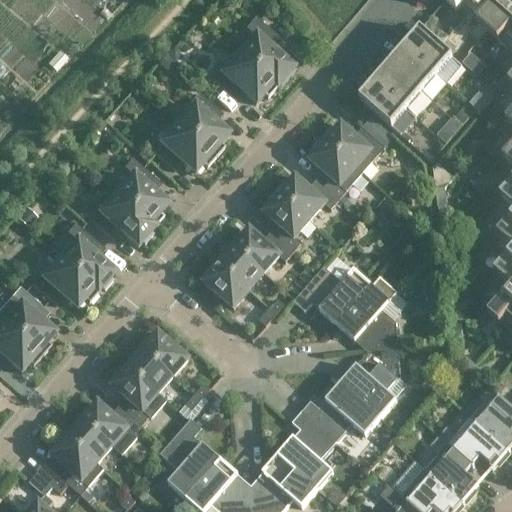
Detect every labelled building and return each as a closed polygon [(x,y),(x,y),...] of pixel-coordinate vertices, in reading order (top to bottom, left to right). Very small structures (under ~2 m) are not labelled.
[(85,9),(92,0),(74,0),(74,1),(85,9)] [(467,0),(447,0),(445,3),(456,13),(467,0)] [(511,0),(482,0),(490,7),(476,23),(487,33),(511,3),(511,0)] [(511,3),(487,33),(506,49),(511,42),(511,3)] [(277,90),(280,86),(282,85),(284,84),(285,83),(287,82),(288,81),(288,79),(289,77),(289,75),(293,71),(289,66),(288,65),(287,63),(287,62),(285,60),(284,59),(282,58),(280,57),(278,57),(272,52),(281,42),(255,19),(246,30),(255,38),(238,56),(277,90)] [(420,32),(414,39),(405,49),(437,77),(446,86),(462,68),(420,32)] [(433,40),(440,47),(448,39),(440,32),(433,40)] [(390,67),(422,95),(437,77),(405,49),(390,67)] [(167,56),(166,57),(174,64),(175,63),(178,60),(177,54),(173,50),(167,56)] [(238,56),(222,75),(218,72),(210,82),(229,98),(236,89),(255,106),(264,97),(267,100),(277,90),(238,56)] [(471,56),(463,65),(478,78),(486,69),(471,56)] [(166,57),(158,66),(166,73),(174,64),(166,57)] [(375,84),(407,112),(422,95),(390,67),(375,84)] [(501,90),(494,84),(488,91),(495,97),(501,90)] [(366,94),(359,102),(400,138),(408,145),(412,141),(404,134),(416,120),(407,112),(378,87),(369,98),(366,94)] [(495,98),(486,89),(471,106),(481,115),(495,98)] [(215,160),(224,150),(220,146),(228,137),(209,120),(217,112),(198,95),(190,105),(194,108),(177,126),(215,160)] [(471,116),(463,110),(454,121),(461,127),(471,116)] [(511,114),(497,131),(511,144),(511,114)] [(452,121),(448,126),(457,133),(461,129),(452,121)] [(175,159),(194,176),(202,167),(206,170),(215,160),(177,126),(161,145),(157,142),(149,152),(168,168),(175,159)] [(334,136),(330,132),(322,142),(362,177),(385,150),(367,134),(359,143),(341,127),(334,136)] [(441,136),(438,139),(445,146),(448,142),(441,136)] [(310,163),(328,178),(321,187),(339,203),(362,177),(322,142),(314,151),(317,154),(310,163)] [(511,148),(502,160),(511,168),(511,148)] [(132,177),(116,196),(154,230),(163,219),(159,216),(167,207),(148,190),(156,181),(132,160),(124,170),(132,177)] [(445,191),(454,180),(437,166),(433,170),(436,192),(445,191)] [(288,188),(284,185),(276,194),(310,224),(325,207),(331,212),(339,203),(321,187),(313,195),(295,180),(288,188)] [(511,183),(499,198),(511,209),(511,183)] [(436,192),(438,210),(447,209),(445,191),(436,192)] [(264,215),(282,231),(275,239),(293,256),(302,246),(295,241),(310,224),(276,194),(268,203),(272,207),(264,215)] [(150,235),(154,230),(116,196),(100,215),(91,207),(83,217),(107,238),(114,229),(137,249),(142,244),(144,246),(153,237),(150,235)] [(348,210),(352,205),(344,198),(340,203),(348,210)] [(387,203),(377,215),(389,225),(399,213),(387,203)] [(18,220),(28,229),(37,218),(27,210),(18,220)] [(511,218),(497,236),(511,249),(511,218)] [(437,242),(433,219),(424,230),(437,242)] [(76,243),(59,261),(98,295),(102,290),(104,292),(113,283),(110,280),(115,275),(92,255),(99,247),(75,226),(67,235),(76,243)] [(238,237),(230,247),(234,250),(264,276),(279,259),(285,265),(293,256),(275,239),(267,248),(250,232),(242,240),(238,237)] [(452,252),(450,234),(441,235),(443,253),(452,252)] [(421,241),(411,252),(423,263),(433,252),(421,241)] [(222,264),(218,260),(215,264),(249,293),(264,276),(234,250),(222,264)] [(443,253),(446,271),(455,270),(452,252),(443,253)] [(511,253),(494,274),(511,289),(511,288),(511,253)] [(89,305),(98,295),(59,261),(43,280),(39,277),(31,286),(50,303),(57,294),(77,311),(85,302),(89,305)] [(314,263),(311,266),(317,271),(322,265),(319,262),(314,263)] [(204,285),(234,311),(249,293),(215,264),(207,273),(211,277),(204,285)] [(294,305),(305,314),(317,301),(324,308),(319,313),(337,329),(372,289),(355,273),(343,286),(324,270),(294,305)] [(396,326),(382,313),(398,295),(380,280),(372,289),(337,329),(355,345),(363,336),(367,340),(368,356),(398,354),(396,326)] [(290,288),(286,292),(294,299),(301,291),(297,287),(290,288)] [(511,289),(487,316),(507,333),(511,326),(511,288),(511,289)] [(12,300),(0,313),(0,322),(3,325),(42,359),(51,348),(47,345),(55,336),(36,319),(43,310),(19,289),(11,299),(12,300)] [(450,302),(451,313),(461,311),(471,301),(463,293),(456,301),(450,302)] [(269,313),(275,318),(285,308),(278,302),(269,313)] [(269,313),(259,323),(266,329),(275,318),(269,313)] [(29,366),(33,369),(42,359),(3,325),(0,329),(0,359),(2,358),(21,375),(29,366)] [(461,328),(449,329),(451,341),(462,340),(461,328)] [(173,380),(189,362),(159,336),(152,344),(148,341),(139,350),(173,380)] [(128,371),(158,397),(173,380),(139,350),(136,354),(140,357),(136,362),(132,359),(125,367),(129,370),(128,371)] [(448,367),(447,350),(433,351),(434,367),(448,367)] [(388,396),(400,382),(398,354),(368,356),(369,372),(365,376),(356,368),(341,386),(381,421),(397,404),(388,396)] [(468,359),(463,365),(472,373),(477,367),(468,359)] [(463,366),(455,375),(468,387),(476,377),(463,366)] [(142,429),(150,420),(151,421),(166,404),(158,397),(128,371),(129,370),(125,367),(116,377),(120,380),(113,389),(131,404),(123,413),(142,429)] [(481,381),(486,375),(477,367),(472,373),(481,381)] [(211,392),(204,386),(195,397),(202,402),(211,392)] [(353,428),(365,439),(381,421),(341,386),(325,404),(331,409),(324,417),(311,405),(301,415),(337,446),(353,428)] [(485,404),(470,421),(508,454),(511,449),(511,425),(504,419),(511,410),(504,404),(498,398),(489,390),(480,400),(485,404)] [(498,398),(504,404),(505,403),(510,397),(504,391),(498,398)] [(195,397),(185,407),(192,413),(202,402),(195,397)] [(78,420),(112,450),(122,458),(137,441),(134,438),(142,429),(123,413),(116,421),(98,406),(91,414),(87,410),(78,420)] [(333,476),(321,465),(337,446),(301,415),(292,426),(306,438),(299,446),(293,441),(278,459),(318,494),(333,476)] [(78,420),(75,423),(79,427),(68,440),(67,440),(97,467),(112,450),(78,420)] [(456,437),(447,430),(439,440),(466,463),(473,454),(493,472),(508,454),(470,421),(456,437)] [(220,462),(203,447),(198,453),(190,446),(202,432),(191,422),(160,458),(179,474),(167,487),(185,503),(220,462)] [(59,450),(52,458),(69,474),(62,482),(68,488),(81,499),(86,493),(104,472),(97,467),(67,440),(68,440),(64,436),(55,446),(59,450)] [(440,456),(425,473),(431,478),(463,506),(478,488),(458,471),(466,463),(439,440),(432,448),(440,456)] [(286,511),(293,504),(302,511),(318,494),(278,459),(262,476),(271,484),(267,488),(251,490),(252,511),(286,511)] [(208,511),(211,509),(213,511),(252,511),(251,490),(235,491),(230,487),(238,478),(220,462),(185,503),(195,511),(208,511)] [(36,476),(28,485),(44,498),(52,490),(60,497),(68,488),(62,482),(44,466),(36,476)] [(148,475),(142,482),(149,487),(155,480),(148,475)] [(422,511),(427,507),(433,511),(457,511),(463,506),(431,478),(416,495),(410,490),(402,499),(416,511),(422,511)] [(94,500),(86,493),(81,499),(89,506),(94,500)] [(39,505),(32,511),(46,511),(53,504),(45,498),(39,505)] [(130,498),(121,508),(125,511),(127,511),(136,503),(130,498)] [(416,511),(402,499),(390,511),(416,511)]
